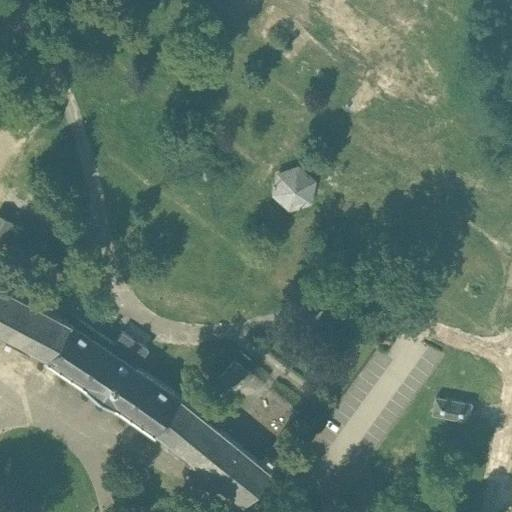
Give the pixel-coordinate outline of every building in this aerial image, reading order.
[(267,23),(257,37),(258,38),(279,52),(306,12),(288,0),(263,0),(262,3),(272,10),(265,22),(267,23)] [(306,12),(279,52),(301,67),(310,54),(312,55),(320,43),(331,50),(342,33),(327,24),(326,25),(306,12)] [(446,24),(420,27),(424,75),(450,72),(450,68),(454,68),(452,43),(450,43),(450,41),(447,41),(446,24)] [(420,27),(394,29),(399,77),(424,75),(420,27)] [(370,28),(353,29),(354,50),(367,48),(368,63),(371,62),(372,79),(399,77),(394,29),(370,31),(370,28)] [(463,213),(450,214),(455,295),(468,294),(470,323),(511,320),(511,180),(461,184),(463,213)] [(0,216),(0,330),(4,333),(4,334),(28,347),(29,346),(44,354),(43,355),(152,429),(153,427),(167,439),(166,440),(188,458),(189,456),(202,468),(201,469),(223,487),(224,485),(239,497),(271,458),(265,453),(260,459),(218,425),(227,414),(219,407),(248,371),(244,368),(234,360),(198,403),(199,404),(196,409),(176,393),(135,365),(147,347),(122,330),(114,342),(78,318),(73,324),(67,320),(61,316),(44,307),(0,284),(0,245),(3,241),(12,223),(0,216)] [(469,421),(472,402),(436,396),(433,414),(469,421)]
